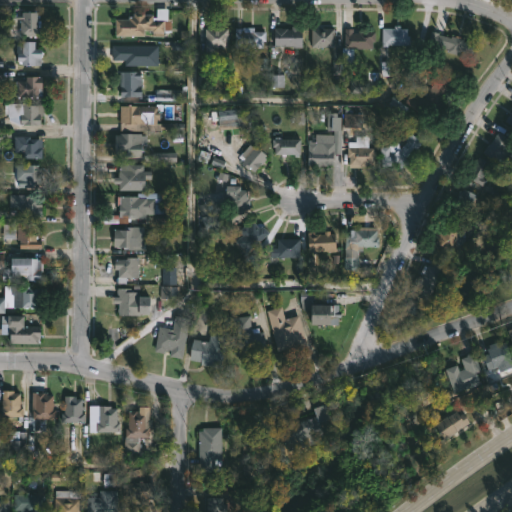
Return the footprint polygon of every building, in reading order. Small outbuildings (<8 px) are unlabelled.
[(169,8),(169,21),(172,21),(172,37),(153,36),(153,30),(144,30),(144,35),(116,35),(116,18),(129,18),(129,15),(133,15),(135,11),(145,12),(145,14),(153,14),(153,17),(157,17),(157,8),(169,8)] [(31,10),(38,11),(38,14),(41,14),(41,18),(38,18),(38,20),(42,20),(41,27),(43,29),(43,33),(41,33),(41,37),(39,37),(39,35),(37,35),(37,37),(35,37),(35,35),(30,37),(30,35),(21,35),(21,19),(24,19),(24,18),(15,18),(14,26),(8,26),(8,14),(23,16),(23,10),(31,10)] [(295,26),(295,29),(299,29),(299,47),(273,45),(273,28),(289,29),(289,26),(295,26)] [(398,26),(398,28),(405,28),(405,40),(399,40),(399,45),(381,45),(381,29),(393,28),(393,26),(398,26)] [(216,52),(204,52),(204,45),(206,45),(206,28),(230,28),(230,46),(216,46),(216,52)] [(242,28),(242,33),(247,33),(247,30),(263,31),(263,40),(261,40),(261,48),(250,48),(250,54),(238,54),(238,47),(233,47),(233,28),(242,28)] [(322,28),(332,28),(332,47),(309,47),(310,28),(322,28)] [(351,29),(351,33),(357,33),(357,31),(373,32),(372,49),(352,49),(351,64),(340,64),(340,47),(342,47),(343,29),(351,29)] [(437,34),(449,38),(450,36),(453,37),(454,35),(458,37),(458,39),(462,40),(461,41),(473,45),(469,59),(445,52),(446,49),(426,43),(429,31),(437,34)] [(36,40),(36,48),(42,48),(42,64),(23,64),(23,60),(18,60),(17,43),(23,43),(23,40),(36,40)] [(159,45),(159,65),(126,65),(127,59),(114,59),(114,44),(159,45)] [(142,71),(143,95),(120,95),(121,70),(142,71)] [(39,77),(38,89),(36,88),(35,98),(31,96),(31,98),(28,98),(28,96),(26,96),(26,98),(23,96),(23,98),(21,98),(21,96),(18,96),(18,98),(16,98),(13,81),(23,81),(23,76),(39,77)] [(451,88),(427,120),(403,102),(412,90),(422,97),(423,95),(422,94),(426,91),(432,95),(443,82),(451,88)] [(511,100),(511,127),(503,121),(511,107),(511,102),(511,100)] [(29,102),(29,104),(45,103),(45,115),(43,115),(42,124),(23,123),(23,125),(11,119),(10,113),(7,113),(7,103),(29,102)] [(131,103),(160,104),(160,118),(158,118),(158,123),(121,122),(121,105),(131,103)] [(508,143),(511,146),(511,156),(508,154),(499,165),(482,152),(497,131),(507,139),(505,141),(508,143)] [(143,132),(143,135),(146,135),(146,142),(143,142),(143,155),(115,155),(115,132),(143,132)] [(333,135),(331,165),(306,164),(307,139),(314,139),(314,133),(333,135)] [(419,142),(403,157),(407,164),(398,168),(395,162),(389,162),(389,166),(380,166),(379,147),(386,146),(386,142),(395,140),(398,149),(405,141),(403,140),(410,133),(419,142)] [(43,147),(43,158),(24,157),(24,152),(16,152),(16,135),(31,136),(31,138),(39,138),(38,147),(43,147)] [(302,138),(302,154),(284,154),(284,156),(280,156),(280,154),(274,154),(275,147),(272,147),(272,138),(302,138)] [(372,148),(372,165),(348,165),(348,157),(346,157),(346,142),(366,142),(366,148),(372,148)] [(251,143),(255,147),(256,145),(268,155),(265,158),(267,159),(255,171),(251,168),(249,170),(240,162),(245,156),(247,157),(243,153),(251,143)] [(484,178),(480,185),(464,176),(476,156),(488,163),(480,176),(484,178)] [(40,164),(40,183),(36,183),(36,186),(17,186),(17,178),(19,178),(19,164),(40,164)] [(145,164),(144,170),(153,170),(153,179),(148,178),(147,190),(121,189),(121,182),(116,182),(116,177),(121,177),(121,171),(119,171),(119,164),(145,164)] [(241,185),(241,189),(249,189),(250,202),(251,202),(250,209),(229,208),(229,194),(232,194),(231,187),(232,185),(241,185)] [(461,188),(473,194),(468,205),(475,209),(472,216),(451,206),(458,190),(460,191),(461,188)] [(140,196),(140,198),(154,198),(154,211),(139,210),(139,215),(120,215),(119,223),(105,223),(105,214),(120,215),(120,205),(118,205),(118,195),(140,196)] [(27,196),(27,198),(34,198),(34,202),(39,202),(39,216),(35,216),(35,220),(25,221),(25,217),(27,217),(27,214),(20,214),(20,207),(8,207),(8,196),(27,196)] [(257,219),(265,230),(267,228),(270,233),(259,241),(261,244),(247,255),(233,236),(257,219)] [(457,222),(455,252),(432,250),(430,254),(418,250),(424,233),(433,237),(435,221),(457,222)] [(33,224),(33,234),(38,234),(38,240),(43,240),(43,248),(19,248),(19,238),(3,238),(3,224),(33,224)] [(140,226),(140,235),(146,235),(146,246),(140,246),(140,248),(118,248),(118,229),(125,229),(125,226),(140,226)] [(375,227),(375,237),(377,238),(376,247),(356,246),(357,258),(356,278),(342,277),(344,235),(347,235),(347,230),(352,230),(352,226),(375,227)] [(328,231),(328,234),(334,233),(334,252),(306,252),(306,232),(323,234),(323,231),(328,231)] [(277,264),(264,264),(264,247),(277,247),(277,238),(299,238),(299,257),(277,257),(277,264)] [(39,257),(42,258),(42,280),(39,280),(39,279),(3,279),(4,269),(11,270),(11,257),(39,257)] [(136,258),(136,278),(113,277),(114,259),(124,260),(124,257),(136,258)] [(444,264),(428,295),(420,291),(421,287),(415,284),(420,275),(418,274),(422,265),(426,267),(431,258),(444,264)] [(31,285),(44,286),(43,307),(6,306),(6,313),(0,312),(0,296),(4,297),(5,285),(31,285)] [(129,288),(129,291),(139,291),(139,297),(143,297),(143,315),(118,314),(119,294),(116,294),(117,288),(129,288)] [(338,315),(338,317),(336,317),(336,326),(308,325),(308,305),(337,306),(336,312),(338,312),(338,315)] [(280,310),(283,319),(296,315),(305,347),(293,351),(292,346),(275,351),(265,311),(280,307),(280,310)] [(27,315),(27,325),(41,326),(41,344),(9,342),(10,334),(1,334),(1,315),(27,315)] [(187,319),(180,359),(168,357),(169,349),(153,347),(157,327),(170,329),(172,316),(187,319)] [(248,320),(249,329),(257,328),(257,333),(262,332),(264,354),(235,356),(235,353),(231,353),(230,347),(234,347),(231,318),(248,316),(248,320)] [(225,331),(218,369),(199,365),(199,362),(188,360),(192,339),(206,341),(209,328),(225,331)] [(495,342),(496,346),(503,343),(511,363),(511,366),(496,373),(494,367),(487,370),(481,356),(487,353),(485,349),(488,348),(486,345),(495,342)] [(471,353),(471,355),(473,354),(479,370),(474,372),(478,384),(470,387),(468,382),(459,385),(460,389),(452,392),(443,369),(455,365),(457,371),(462,369),(459,359),(471,353)] [(16,390),(16,392),(22,393),(22,400),(23,400),(22,407),(25,407),(25,417),(2,416),(2,407),(5,407),(5,390),(16,390)] [(51,403),(50,410),(53,410),(52,420),(30,419),(30,393),(44,393),(44,395),(50,395),(50,403),(51,403)] [(74,396),(73,399),(79,399),(79,414),(82,414),(82,423),(59,422),(59,414),(62,414),(62,396),(74,396)] [(337,416),(318,422),(321,429),(318,430),(321,439),(285,452),(278,429),(285,427),(284,423),(296,419),(297,422),(314,416),(311,408),(332,401),(337,416)] [(119,408),(119,423),(122,423),(122,433),(90,433),(89,405),(112,405),(112,408),(119,408)] [(151,407),(150,419),(154,419),(154,428),(151,428),(151,437),(127,436),(127,427),(130,427),(130,410),(140,411),(140,407),(151,407)] [(452,411),(455,416),(459,413),(465,422),(441,440),(430,425),(452,411)] [(218,471),(199,471),(199,430),(204,430),(204,427),(222,427),(222,471),(218,471)] [(140,481),(140,483),(146,483),(147,499),(142,499),(143,510),(122,510),(121,483),(137,483),(137,481),(140,481)] [(109,488),(109,491),(115,492),(115,511),(84,511),(85,497),(97,497),(98,490),(103,490),(103,488),(109,488)] [(79,498),(79,511),(53,511),(55,491),(78,492),(78,498),(79,498)] [(42,495),(42,511),(18,511),(11,510),(12,495),(42,495)] [(225,498),(225,504),(231,504),(230,511),(207,511),(208,497),(225,498)] [(0,500),(0,511),(8,511),(9,501),(0,500)]
